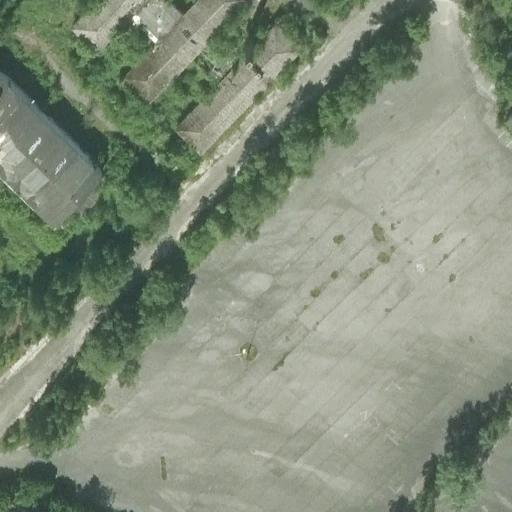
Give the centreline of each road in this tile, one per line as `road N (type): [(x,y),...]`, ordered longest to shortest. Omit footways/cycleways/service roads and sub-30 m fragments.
road 1 (track): [(396,0),(192,202),(0,414)]
road 2 (track): [(192,202),(36,46),(0,41)]
